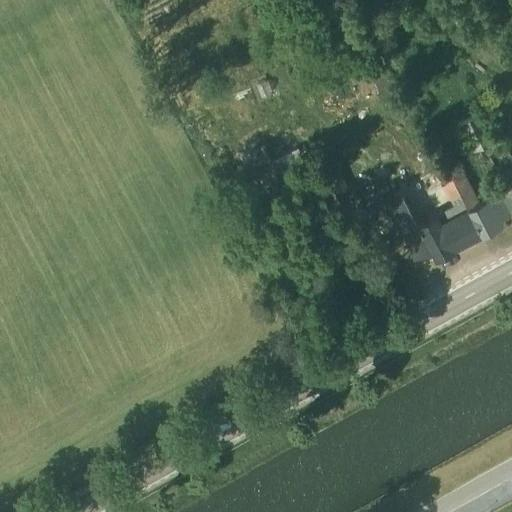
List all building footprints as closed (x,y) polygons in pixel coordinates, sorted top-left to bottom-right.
[(233,110),(277,97),(270,73),(226,85),(233,110)] [(399,91),(381,101),(392,120),(410,109),(399,91)] [(476,112),(457,122),(473,149),(492,138),(476,112)] [(259,185),(310,160),(300,139),(274,152),(263,131),(238,144),(259,185)] [(456,158),(443,164),(480,232),(501,221),(511,212),(511,180),(478,197),(456,158)] [(331,159),(307,171),(318,194),(342,183),(331,159)] [(433,258),(480,232),(443,164),(433,172),(448,205),(415,222),(398,187),(380,196),(415,258),(429,250),(433,258)]
